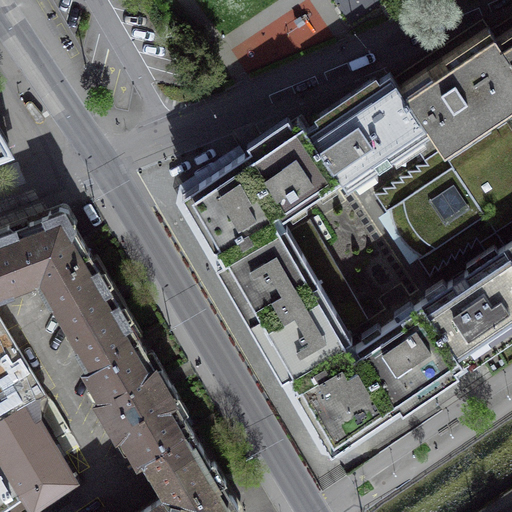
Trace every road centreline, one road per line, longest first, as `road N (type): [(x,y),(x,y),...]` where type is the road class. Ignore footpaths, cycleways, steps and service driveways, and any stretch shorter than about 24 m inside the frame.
road 1 (residential): [(94,156),(487,0)]
road 2 (residential): [(312,511),(94,156)]
road 3 (residential): [(51,370),(116,484),(75,511)]
road 4 (residential): [(94,156),(0,13)]
